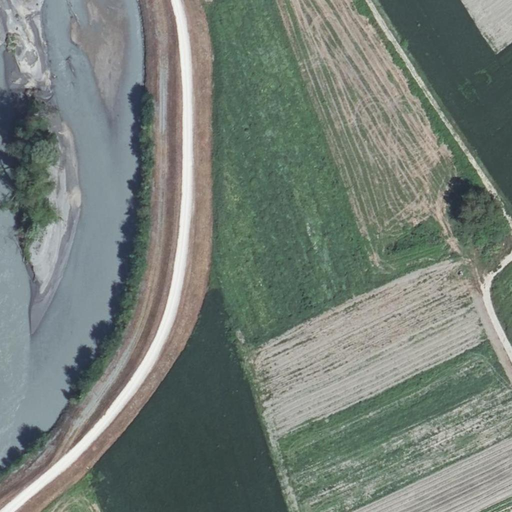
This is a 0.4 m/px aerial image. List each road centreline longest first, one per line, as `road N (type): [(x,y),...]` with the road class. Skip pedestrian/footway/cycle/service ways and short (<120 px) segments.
road 1 (track): [(9,511),(140,376),(176,298),(187,87),(174,0)]
road 2 (track): [(511,222),(367,0)]
